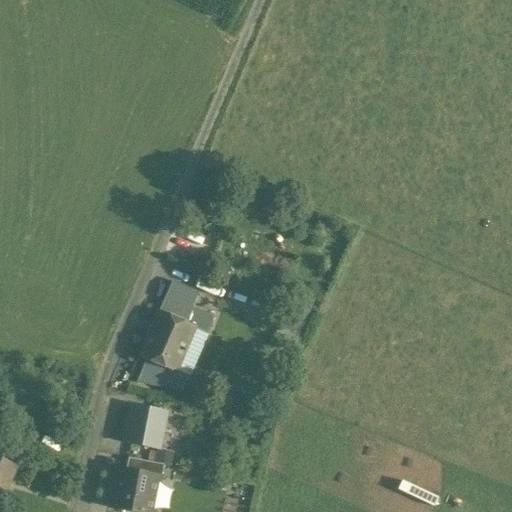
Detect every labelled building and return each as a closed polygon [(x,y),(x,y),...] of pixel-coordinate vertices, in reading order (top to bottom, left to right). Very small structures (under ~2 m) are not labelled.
[(191,309),(198,293),(172,283),(159,313),(185,324),(191,309)] [(207,333),(213,318),(191,309),(185,324),(194,327),(207,333)] [(159,313),(142,355),(177,369),(194,327),(185,324),(159,313)] [(130,405),(125,442),(160,447),(165,410),(130,405)] [(146,449),(143,460),(170,465),(172,454),(146,449)] [(0,501),(1,502),(17,464),(0,457),(0,501)] [(129,459),(127,469),(161,476),(163,466),(129,459)] [(119,471),(114,505),(149,511),(155,476),(119,471)]
